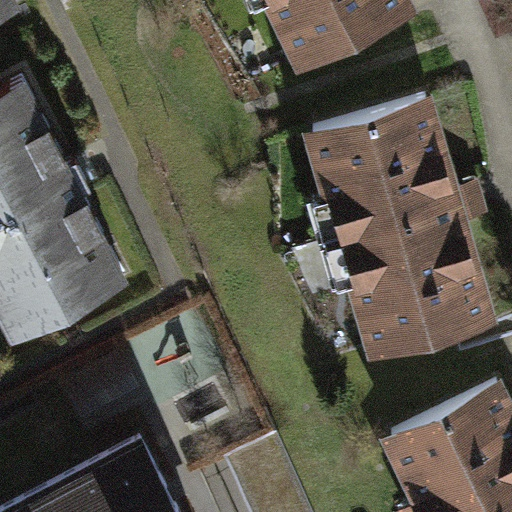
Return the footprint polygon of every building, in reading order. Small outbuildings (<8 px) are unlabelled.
[(278,0),(303,51),(405,0),(278,0)] [(23,72),(0,83),(0,298),(14,326),(125,269),(81,185),(91,180),(76,152),(67,157),(23,72)] [(426,90),(313,123),(376,337),(489,304),(462,214),(473,211),(463,177),(452,180),(426,90)] [(511,511),(511,405),(497,376),(391,428),(432,511),(511,511)] [(140,432),(0,505),(0,511),(182,511),(176,500),(154,511),(153,511),(145,496),(167,484),(140,432)]
